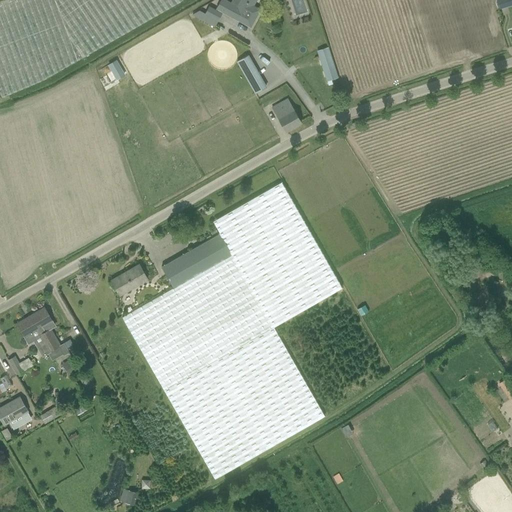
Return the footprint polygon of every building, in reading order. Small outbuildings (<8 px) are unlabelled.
[(0,93),(1,97),(37,82),(70,64),(182,0),(2,0),(0,1),(0,93)] [(256,0),(232,0),(231,3),(226,0),(220,0),(216,8),(250,26),(256,16),(254,16),(256,11),(258,12),(260,9),(253,6),(256,0)] [(501,8),(508,6),(505,0),(496,0),(499,9),(501,8)] [(222,12),(209,5),(205,13),(199,10),(193,14),(215,26),(222,12)] [(239,47),(233,57),(241,62),(247,52),(239,47)] [(327,81),(337,78),(338,78),(328,47),(317,50),(327,81)] [(117,79),(126,74),(118,59),(109,64),(117,79)] [(272,107),(286,132),(301,123),(287,99),(272,107)] [(122,317),(215,478),(325,415),(274,326),(341,287),(281,182),(213,221),(220,233),(161,267),(173,288),(122,317)] [(147,279),(139,264),(123,274),(123,275),(122,275),(119,277),(119,276),(111,280),(119,295),(147,279)] [(55,325),(44,308),(17,324),(28,344),(35,340),(37,343),(35,344),(38,350),(42,357),(48,354),(52,361),(62,355),(63,356),(70,352),(64,343),(59,346),(50,328),(55,325)] [(70,339),(64,343),(67,348),(73,345),(70,339)] [(9,359),(16,374),(33,365),(29,357),(19,362),(16,355),(9,359)] [(80,370),(73,357),(62,363),(69,376),(80,370)] [(87,375),(80,380),(86,389),(93,384),(87,375)] [(498,384),(504,393),(511,388),(505,380),(498,384)] [(19,397),(0,408),(0,418),(4,425),(27,412),(19,397)] [(88,403),(75,411),(78,416),(91,408),(88,403)] [(48,411),(53,419),(62,414),(57,406),(48,411)] [(68,437),(70,441),(78,437),(75,433),(68,437)] [(138,493),(129,490),(125,503),(134,505),(138,493)]
